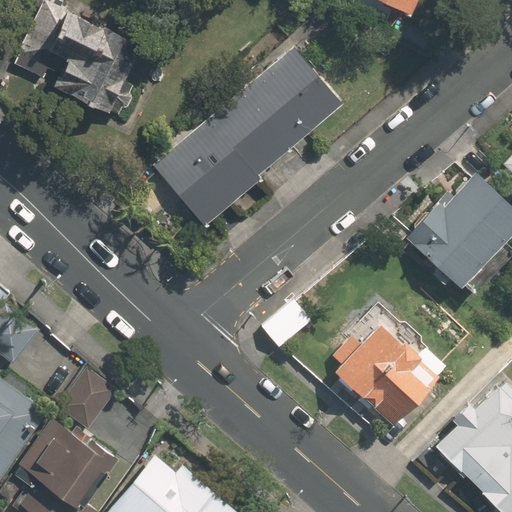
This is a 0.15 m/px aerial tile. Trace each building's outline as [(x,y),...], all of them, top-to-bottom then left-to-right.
[(142,46),(50,0),(42,0),(14,57),(56,78),(54,82),(75,93),(87,99),(106,108),(108,105),(120,111),(137,76),(128,72),(142,46)] [(387,0),(409,10),(413,0),(387,0)] [(155,166),(206,224),(261,175),(259,173),(340,102),(291,46),(155,166)] [(511,149),(502,160),(511,170),(511,149)] [(437,200),(405,235),(459,284),(511,226),(511,207),(473,172),(442,205),(437,200)] [(311,315),(292,296),(260,327),(280,346),(311,315)] [(41,329),(10,306),(0,320),(0,357),(13,367),(41,329)] [(360,340),(354,335),(334,356),(340,362),(334,368),(391,422),(445,364),(424,345),(416,354),(379,320),(360,340)] [(77,363),(50,400),(86,426),(113,389),(77,363)] [(0,482),(51,407),(0,372),(0,482)] [(436,443),(511,511),(511,388),(499,376),(473,405),(462,395),(411,450),(421,459),(436,443)] [(56,417),(22,464),(78,505),(114,454),(75,426),(73,429),(56,417)] [(101,511),(235,511),(166,445),(101,511)]
